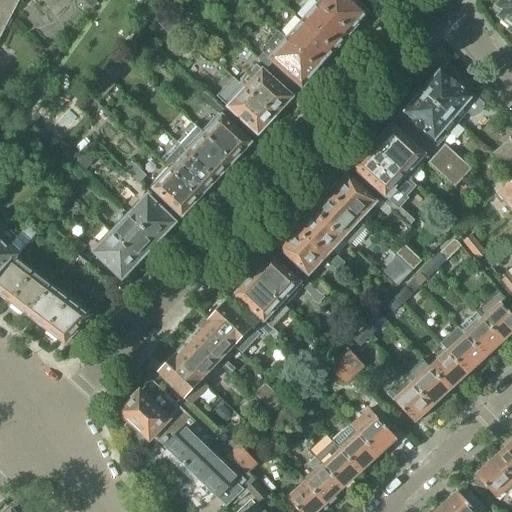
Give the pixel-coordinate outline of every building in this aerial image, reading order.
[(6,0),(0,0),(0,9),(12,16),(18,5),(6,0)] [(369,13),(353,0),(323,0),(319,4),(352,32),(353,30),(356,30),(361,25),(361,22),(369,13)] [(511,0),(498,0),(500,5),(499,6),(505,11),(500,17),(511,26),(511,28),(510,30),(511,31),(511,0)] [(352,32),(319,4),(303,22),(336,51),(337,49),(340,48),(345,43),(345,40),(352,32)] [(230,13),(222,5),(213,15),(221,23),(230,13)] [(0,9),(0,24),(6,28),(12,16),(0,9)] [(161,12),(154,20),(164,29),(171,21),(161,12)] [(336,51),(303,22),(288,40),(320,68),(327,61),(329,61),(334,55),(334,52),(336,51)] [(211,37),(202,28),(193,39),(202,47),(211,37)] [(320,68),(288,40),(279,33),(263,52),(265,53),(279,66),(303,88),(311,79),(313,79),(318,74),(318,71),(320,68)] [(279,66),(265,53),(260,59),(274,72),(279,66)] [(242,81),(240,83),(276,116),(278,114),(282,114),(285,110),(285,107),(293,98),(266,73),(257,65),(249,74),(248,73),(241,80),(242,81)] [(425,91),(423,93),(458,124),(469,112),(474,116),(480,112),(483,105),(452,78),(455,74),(451,70),(446,67),(443,71),(443,70),(432,82),(428,81),(424,87),(425,91)] [(112,84),(121,74),(115,68),(106,78),(112,84)] [(112,84),(106,78),(96,89),(103,96),(112,84)] [(234,78),(217,97),(223,102),(259,135),(267,126),(271,126),(275,122),(274,118),(276,116),(240,83),(234,78)] [(74,94),(62,83),(48,98),(60,109),(74,94)] [(206,93),(200,99),(209,108),(210,107),(222,118),(223,117),(231,124),(235,120),(206,93)] [(458,124),(423,93),(421,95),(417,94),(413,99),(414,103),(404,115),(439,146),(446,138),(446,134),(450,134),(458,124)] [(77,117),(69,110),(52,129),(60,136),(77,117)] [(222,118),(205,136),(233,162),(235,160),(239,160),(244,155),(243,151),(251,143),(248,140),(231,124),(223,117),(222,118)] [(194,125),(177,143),(217,180),(218,178),(222,178),(227,173),(227,169),(233,162),(205,136),(194,125)] [(376,145),(374,147),(409,179),(428,158),(393,127),(384,136),(381,136),(376,142),(376,145)] [(177,143),(160,161),(171,172),(199,199),(207,190),(211,190),(216,185),(215,181),(217,180),(177,143)] [(35,158),(41,152),(34,144),(28,151),(35,158)] [(455,168),(465,177),(473,168),(445,144),(436,154),(437,154),(454,169),(455,168)] [(511,167),(511,146),(496,160),(506,172),(511,167)] [(364,159),(355,168),(389,199),(388,200),(389,201),(386,204),(385,204),(401,219),(408,225),(410,227),(416,221),(401,208),(409,199),(407,197),(417,187),(409,179),(374,147),(372,149),(369,149),(363,156),(364,159)] [(98,157),(88,148),(76,161),(86,170),(98,157)] [(436,154),(428,163),(455,187),(465,177),(455,168),(454,169),(437,154),(436,154)] [(128,172),(140,183),(147,176),(133,161),(125,169),(128,171),(128,172)] [(511,167),(506,172),(502,176),(510,185),(511,183),(511,167)] [(171,172),(155,190),(183,216),(190,208),(194,208),(199,203),(199,199),(171,172)] [(377,203),(347,176),(340,184),(337,184),(332,189),(332,192),(330,194),(359,221),(377,203)] [(511,211),(511,183),(510,185),(499,195),(511,211)] [(359,221),(330,194),(323,201),(320,202),(315,207),(316,210),(314,212),(343,239),(351,246),(367,228),(359,221)] [(148,197),(130,216),(158,242),(160,240),(162,240),(167,235),(167,232),(176,223),(148,197)] [(343,239),(314,212),(312,213),(309,213),(304,219),(304,222),(297,229),(327,257),(343,239)] [(158,242),(130,216),(113,234),(140,261),(148,252),(151,252),(156,247),(156,244),(158,242)] [(14,261),(38,232),(30,225),(18,237),(6,226),(0,232),(0,270),(10,258),(14,261)] [(327,257),(297,229),(296,231),(293,231),(288,236),(288,239),(280,248),(309,275),(327,257)] [(140,261),(113,234),(95,253),(123,279),(131,271),(133,271),(138,265),(138,263),(140,261)] [(471,251),(480,244),(472,234),(463,242),(471,251)] [(88,246),(74,236),(69,243),(82,254),(88,246)] [(480,244),(471,251),(478,260),(487,253),(480,244)] [(405,246),(396,256),(397,257),(413,271),(422,262),(405,246)] [(84,259),(78,253),(69,265),(75,270),(84,259)] [(446,260),(439,254),(438,253),(429,262),(437,269),(446,260)] [(338,256),(333,261),(341,270),(347,264),(338,256)] [(298,272),(293,277),(272,257),(264,265),(261,265),(255,272),(255,275),(254,276),(284,304),(301,286),(311,295),(310,297),(318,304),(325,297),(323,296),(314,287),(298,272)] [(396,257),(390,264),(401,273),(406,267),(396,257)] [(30,316),(52,287),(17,260),(0,282),(0,292),(2,294),(2,297),(7,301),(10,301),(15,305),(16,307),(21,312),(24,311),(30,316)] [(428,279),(437,269),(429,262),(420,271),(428,279)] [(507,288),(511,284),(511,275),(509,271),(500,278),(507,288)] [(419,285),(426,278),(419,272),(412,279),(419,285)] [(254,276),(252,274),(234,293),(261,319),(256,324),(269,336),(275,342),(281,336),(267,322),(284,304),(267,289),(254,276)] [(405,286),(396,295),(403,303),(412,294),(417,289),(420,286),(413,280),(406,287),(405,286)] [(319,281),(314,287),(323,296),(329,290),(319,281)] [(76,332),(91,317),(52,287),(30,316),(37,321),(37,324),(42,328),(45,327),(50,331),(51,334),(56,338),(59,338),(66,343),(76,332)] [(476,311),(482,319),(503,341),(511,332),(511,315),(502,304),(506,300),(498,291),(476,311)] [(403,303),(396,295),(386,304),(393,312),(403,303)] [(246,333),(250,330),(263,342),(269,336),(256,324),(252,328),(226,303),(209,321),(209,322),(234,346),(235,345),(241,350),(245,350),(251,343),(251,338),(246,333)] [(362,329),(368,336),(379,326),(383,331),(390,325),(379,312),(362,329)] [(503,341),(482,319),(465,335),(485,357),(503,341)] [(234,346),(209,322),(208,324),(205,324),(201,327),(201,330),(193,339),(218,363),(234,346)] [(485,357),(465,335),(458,328),(441,344),(447,351),(467,374),(485,357)] [(368,336),(362,329),(352,338),(359,345),(368,336)] [(74,349),(84,338),(76,332),(66,343),(74,349)] [(218,363),(193,339),(185,348),(182,348),(178,351),(178,354),(177,356),(202,380),(218,363)] [(365,367),(345,345),(327,364),(327,365),(320,373),(327,380),(328,381),(342,381),(345,384),(365,367)] [(467,374),(447,351),(430,367),(450,390),(467,374)] [(202,380),(177,356),(176,355),(158,374),(184,399),(202,380)] [(450,390),(430,367),(423,359),(405,376),(412,383),(432,406),(450,390)] [(229,361),(222,367),(230,375),(236,368),(229,361)] [(317,389),(327,380),(320,373),(311,382),(317,389)] [(156,440),(183,412),(180,409),(178,411),(165,399),(168,396),(153,381),(122,414),(131,423),(129,426),(135,432),(138,429),(140,431),(137,434),(143,439),(146,437),(149,440),(152,436),(156,440)] [(317,389),(311,382),(301,391),(308,398),(317,389)] [(432,406),(412,383),(393,400),(414,423),(432,406)] [(264,385),(255,395),(272,411),(282,401),(274,394),(264,385)] [(298,408),(307,398),(301,391),(291,401),(298,408)] [(297,418),(286,407),(285,406),(276,415),(283,423),(288,428),(297,418)] [(368,408),(350,425),(379,455),(397,439),(368,408)] [(183,412),(156,440),(187,469),(196,478),(218,500),(228,490),(237,499),(245,490),(255,482),(248,475),(244,471),(240,475),(209,445),(214,440),(183,412)] [(283,423),(276,415),(264,426),(272,434),(283,423)] [(379,455),(350,425),(333,441),(340,449),(361,472),(379,455)] [(230,456),(248,475),(260,464),(248,452),(257,443),(251,436),(230,456)] [(230,441),(223,448),(229,453),(236,446),(230,441)] [(511,443),(492,460),(500,469),(501,468),(503,471),(505,470),(507,472),(508,471),(511,475),(511,443)] [(340,449),(323,466),(343,488),(361,472),(340,449)] [(500,469),(492,460),(475,476),(476,476),(488,490),(496,498),(511,484),(511,475),(508,471),(507,472),(505,470),(503,471),(501,468),(500,469)] [(343,488),(323,466),(305,482),(326,504),(343,488)] [(488,490),(476,476),(469,483),(481,496),(488,490)] [(270,498),(255,482),(245,490),(256,502),(261,507),(270,498)] [(317,511),(326,504),(305,482),(287,498),(299,511),(317,511)] [(481,511),(486,508),(465,486),(438,511),(439,511),(481,511)] [(266,511),(261,507),(256,502),(255,503),(251,499),(236,511),(266,511)]
